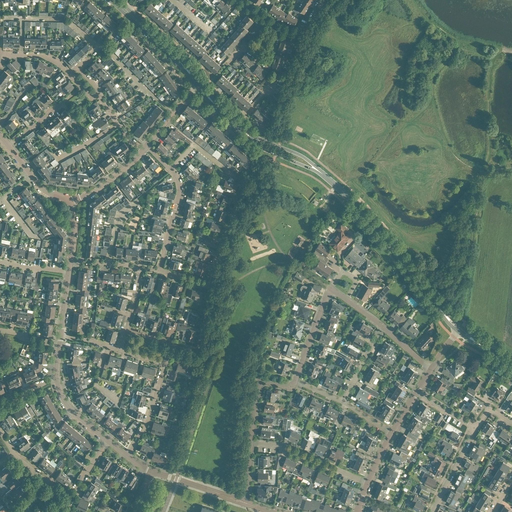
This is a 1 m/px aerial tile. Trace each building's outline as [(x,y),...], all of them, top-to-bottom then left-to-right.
[(82,2),(82,0),(72,0),(72,1),(70,0),(69,3),(71,4),(71,3),(77,6),(77,7),(80,9),(84,4),(82,2)] [(220,10),(226,4),(221,0),(215,7),(215,6),(215,7),(217,9),(215,11),(218,13),(220,10)] [(311,5),(303,0),(301,5),(307,9),(311,5)] [(87,12),(94,5),(90,2),(89,2),(88,1),(85,4),(82,8),(84,9),(83,9),(87,12)] [(147,15),(154,7),(150,3),(144,10),(146,12),(145,14),(147,15)] [(226,3),(226,4),(220,10),(224,13),(222,14),(225,18),(231,11),(229,9),(231,7),(226,3)] [(273,15),(278,7),(274,4),(269,12),(273,15)] [(91,16),(98,9),(94,5),(87,12),(91,16)] [(307,9),(301,5),(297,9),(304,14),(307,9)] [(152,17),(158,10),(154,7),(147,15),(148,17),(150,15),(152,17)] [(278,18),(283,11),(278,7),(273,15),(278,18)] [(95,19),(101,12),(98,9),(91,16),(95,19)] [(154,22),(162,14),(158,10),(152,17),(154,19),(153,21),(154,22)] [(288,14),(287,14),(283,11),(278,18),(283,21),(284,20),(288,14)] [(95,19),(93,21),(97,25),(105,16),(105,15),(101,12),(95,19)] [(289,23),(293,16),(289,12),(287,14),(288,14),(284,20),(289,23)] [(104,25),(110,18),(106,14),(105,15),(105,16),(97,25),(101,28),(104,25)] [(160,24),(166,17),(162,14),(154,22),(156,24),(158,22),(160,24)] [(254,22),(247,15),(243,19),(252,27),(253,25),(252,24),(254,22)] [(298,19),(293,16),(289,23),(294,26),(298,19)] [(162,29),(170,20),(166,17),(160,24),(162,26),(160,27),(162,29)] [(108,28),(114,21),(110,18),(104,25),(108,28)] [(252,27),(243,19),(240,23),(241,25),(247,29),(249,27),(250,29),(252,27)] [(173,24),(170,20),(162,29),(164,30),(165,29),(167,31),(173,24)] [(111,32),(118,25),(114,21),(108,28),(111,32)] [(247,29),(241,25),(240,23),(237,27),(238,29),(238,28),(247,36),(248,34),(246,33),(249,31),(247,29)] [(173,36),(180,27),(176,24),(170,30),(173,32),(171,34),(173,36)] [(178,37),(184,31),(180,27),(173,36),(174,37),(176,35),(178,37)] [(238,28),(238,29),(235,32),(242,38),(243,36),(245,38),(247,36),(238,28)] [(180,42),(188,34),(184,31),(178,37),(180,39),(179,41),(180,42)] [(123,42),(129,36),(126,32),(119,39),(123,42)] [(242,38),(235,32),(231,36),(240,44),(241,42),(240,40),(242,38)] [(186,44),(192,37),(188,34),(180,42),(182,44),(184,42),(186,44)] [(127,46),(133,39),(129,36),(123,42),(127,46)] [(240,44),(231,36),(228,40),(235,46),(237,44),(238,45),(240,44)] [(188,49),(195,41),(192,37),(186,44),(188,46),(186,48),(188,49)] [(293,43),(294,40),(287,38),(287,40),(282,39),(280,44),(288,47),(289,44),(290,44),(291,42),(293,43)] [(47,39),(47,49),(49,49),(49,50),(55,50),(55,41),(50,41),(50,39),(47,39)] [(61,41),(55,41),(55,50),(61,50),(63,50),(64,39),(61,39),(61,41)] [(131,49),(136,43),(137,42),(133,39),(127,46),(131,49)] [(92,48),(84,40),(82,43),(83,44),(79,48),(85,54),(90,50),(92,48)] [(235,46),(228,40),(224,44),(233,51),(234,50),(233,48),(235,46)] [(193,51),(199,44),(195,41),(188,49),(190,51),(191,49),(193,51)] [(134,54),(140,47),(136,43),(131,49),(130,50),(134,54)] [(196,56),(203,48),(199,44),(193,51),(195,53),(194,54),(196,56)] [(233,51),(224,44),(221,48),(228,54),(230,51),(231,53),(233,51)] [(287,50),(288,47),(280,44),(278,50),(283,52),(282,54),(288,56),(289,54),(287,53),(288,51),(287,50)] [(85,54),(79,48),(79,47),(75,51),(81,58),(85,54)] [(138,57),(144,50),(140,47),(134,54),(138,57)] [(207,51),(203,48),(196,56),(197,58),(199,56),(201,58),(205,53),(207,51)] [(144,60),(151,54),(148,50),(141,56),(143,59),(141,60),(142,62),(144,60)] [(81,58),(75,51),(70,55),(71,56),(77,62),(81,58)] [(202,65),(209,56),(205,53),(201,58),(199,59),(201,61),(200,63),(202,65)] [(145,66),(154,58),(151,54),(144,60),(142,62),(142,63),(145,66)] [(244,64),(250,57),(245,54),(242,58),(240,56),(235,61),(238,63),(239,62),(241,63),(242,62),(244,64)] [(276,55),(274,61),(282,63),(284,60),(286,61),(288,56),(282,54),(281,57),(276,55)] [(77,62),(71,56),(67,59),(66,58),(64,60),(68,65),(70,63),(73,66),(77,62)] [(99,62),(97,64),(95,61),(87,69),(92,73),(96,70),(98,72),(102,69),(103,67),(112,59),(109,56),(102,62),(103,63),(101,64),(99,62)] [(207,66),(213,60),(209,56),(202,65),(203,66),(205,64),(207,66)] [(255,65),(253,63),(254,61),(250,57),(244,64),(247,66),(245,69),(249,72),(255,65)] [(149,70),(158,61),(154,58),(145,66),(149,70)] [(24,60),(24,65),(25,65),(25,69),(30,69),(30,70),(32,70),(32,67),(30,67),(30,60),(24,60)] [(209,71),(217,63),(213,60),(207,66),(209,68),(208,70),(209,71)] [(10,62),(7,65),(9,68),(8,69),(12,74),(14,72),(13,72),(21,66),(19,63),(16,65),(13,61),(11,63),(10,62)] [(42,75),(46,64),(45,64),(45,65),(43,64),(43,63),(39,61),(38,64),(33,62),(32,67),(32,70),(35,72),(35,71),(36,69),(40,71),(39,74),(42,75)] [(154,72),(161,65),(158,61),(149,70),(152,74),(154,72)] [(281,67),(282,63),(274,61),(272,66),(277,68),(276,71),(284,73),(286,68),(281,67)] [(215,73),(221,66),(217,63),(209,71),(211,73),(213,71),(215,73)] [(48,65),(46,64),(42,75),(45,77),(46,74),(50,75),(49,77),(52,79),(57,72),(52,70),(54,68),(49,66),(49,67),(47,66),(48,65)] [(158,76),(165,69),(161,65),(154,72),(158,76)] [(258,65),(257,67),(255,65),(249,72),(253,76),(255,73),(257,75),(263,69),(258,65)] [(12,74),(8,69),(5,72),(4,71),(2,73),(1,72),(0,73),(0,74),(11,83),(12,81),(12,80),(12,79),(12,78),(11,77),(11,76),(10,76),(12,74)] [(110,75),(107,72),(108,72),(106,70),(104,72),(102,69),(98,72),(94,76),(98,80),(102,77),(104,80),(110,75)] [(268,72),(263,69),(257,75),(260,78),(260,79),(261,80),(268,72)] [(58,89),(66,82),(66,81),(64,79),(65,78),(61,72),(54,79),(58,84),(55,86),(58,89)] [(162,81),(169,76),(166,72),(159,77),(162,81)] [(0,81),(7,87),(8,87),(11,83),(0,74),(0,81)] [(106,91),(115,85),(113,82),(114,81),(113,78),(110,75),(104,80),(106,82),(102,85),(106,91)] [(219,87),(226,79),(222,75),(216,82),(219,84),(217,86),(219,87)] [(165,85),(172,80),(169,76),(162,81),(165,85)] [(224,89),(230,82),(226,79),(219,87),(221,89),(222,87),(224,89)] [(168,89),(175,84),(172,80),(165,85),(168,89)] [(72,89),(66,82),(58,89),(57,89),(60,92),(63,90),(66,94),(72,89)] [(226,94),(234,85),(230,82),(224,89),(226,91),(225,92),(226,94)] [(178,88),(175,84),(168,89),(171,94),(178,88)] [(117,88),(115,85),(106,91),(109,96),(114,93),(115,96),(116,96),(120,93),(122,92),(120,89),(119,88),(118,87),(117,88)] [(238,89),(234,85),(226,94),(228,95),(230,94),(232,95),(232,96),(236,91),(238,89)] [(174,98),(181,93),(178,88),(171,94),(174,98)] [(233,102),(240,94),(236,91),(232,96),(232,95),(230,97),(232,99),(231,101),(233,102)] [(39,96),(37,98),(43,105),(45,103),(47,105),(52,101),(47,94),(46,94),(45,93),(44,93),(42,92),(42,94),(42,97),(39,97),(39,96)] [(123,98),(120,93),(116,96),(115,96),(111,99),(115,104),(119,101),(121,104),(125,101),(127,100),(125,97),(123,98)] [(238,104),(244,97),(240,94),(233,102),(234,104),(236,102),(238,104)] [(240,109),(248,101),(244,97),(238,104),(240,106),(239,108),(240,109)] [(40,107),(43,105),(37,98),(33,101),(33,103),(34,105),(32,107),(37,114),(42,109),(40,107)] [(126,112),(132,108),(130,105),(128,106),(125,101),(121,104),(116,107),(120,112),(124,109),(126,112)] [(246,111),(252,104),(248,101),(240,109),(242,111),(243,109),(246,111)] [(97,102),(85,110),(88,115),(91,113),(94,118),(92,119),(93,122),(96,120),(95,117),(101,113),(97,106),(99,105),(97,102)] [(28,106),(20,112),(22,115),(23,116),(20,118),(24,122),(26,120),(28,122),(33,117),(29,112),(31,110),(29,108),(28,106)] [(157,106),(154,110),(161,115),(164,111),(157,106)] [(186,116),(192,109),(188,106),(180,115),(184,118),(186,116)] [(190,119),(196,112),(192,109),(186,116),(190,119)] [(256,120),(262,113),(257,109),(251,116),(256,120)] [(77,120),(74,116),(70,110),(67,113),(65,110),(60,114),(62,117),(68,124),(72,121),(73,121),(75,121),(77,120)] [(161,115),(154,110),(151,114),(157,119),(161,115)] [(17,126),(13,121),(16,118),(18,119),(20,118),(16,112),(12,116),(10,119),(9,120),(11,122),(5,126),(10,132),(17,126)] [(194,122),(200,115),(196,112),(190,119),(194,122)] [(266,117),(262,113),(256,120),(260,124),(261,122),(265,126),(269,122),(268,121),(270,120),(266,116),(266,117)] [(157,119),(151,114),(147,118),(154,123),(157,119)] [(198,126),(204,119),(200,115),(194,122),(198,126)] [(68,124),(62,117),(59,119),(57,117),(52,121),(60,131),(68,124)] [(100,118),(88,126),(89,128),(90,129),(94,127),(96,129),(100,126),(102,129),(102,128),(104,131),(107,128),(106,126),(108,124),(107,122),(107,121),(105,118),(100,122),(98,119),(100,118)] [(154,123),(147,118),(144,122),(150,126),(151,127),(154,123)] [(208,122),(204,119),(198,126),(204,130),(209,124),(207,123),(208,122)] [(60,131),(52,121),(47,125),(49,127),(46,129),(50,134),(52,137),(60,131)] [(150,126),(144,122),(143,121),(140,125),(147,130),(150,126)] [(210,134),(216,127),(212,123),(210,125),(209,124),(204,130),(205,131),(206,130),(210,134)] [(147,130),(140,125),(137,129),(143,134),(147,130)] [(50,134),(46,129),(44,127),(39,131),(41,134),(38,136),(44,142),(46,145),(47,147),(50,144),(47,141),(48,140),(48,139),(48,138),(48,137),(47,136),(50,134)] [(214,137),(220,130),(216,127),(210,134),(214,137)] [(143,134),(137,129),(133,133),(140,138),(143,134)] [(192,142),(178,130),(176,132),(172,129),(169,132),(170,133),(168,135),(175,140),(177,137),(178,138),(179,138),(180,138),(181,137),(190,144),(192,142)] [(216,142),(224,133),(220,130),(214,137),(212,139),(216,142)] [(28,140),(29,139),(35,134),(33,131),(21,140),(23,143),(21,145),(25,150),(32,145),(28,140)] [(221,144),(228,137),(224,133),(216,142),(215,143),(216,144),(217,144),(218,144),(220,146),(222,144),(221,144)] [(171,145),(175,140),(168,135),(167,137),(166,136),(164,139),(168,142),(166,144),(171,149),(173,146),(171,145)] [(200,145),(204,140),(199,136),(196,139),(195,141),(200,145)] [(233,142),(231,140),(228,137),(221,144),(222,144),(225,147),(224,148),(226,149),(232,143),(233,142)] [(204,140),(200,145),(204,148),(208,143),(204,140)] [(125,154),(119,146),(116,142),(108,147),(110,150),(115,155),(117,153),(120,158),(125,154)] [(130,150),(124,143),(119,146),(125,154),(130,150)] [(158,146),(157,148),(163,154),(165,152),(168,155),(170,152),(171,153),(174,151),(171,149),(166,144),(164,146),(161,143),(158,145),(158,146)] [(231,154),(237,148),(232,143),(226,149),(227,151),(231,154)] [(36,150),(32,145),(25,150),(29,155),(32,154),(34,156),(39,152),(37,149),(36,150)] [(235,158),(241,151),(237,148),(231,154),(230,156),(234,160),(235,158)] [(215,151),(215,150),(212,154),(218,159),(220,156),(222,154),(217,149),(215,151)] [(115,155),(110,150),(108,152),(107,153),(108,154),(105,157),(106,159),(112,166),(117,162),(112,157),(115,155)] [(239,161),(245,154),(241,151),(235,158),(239,161)] [(36,164),(43,159),(39,154),(32,160),(36,164)] [(243,165),(249,158),(245,154),(239,161),(241,163),(239,165),(241,166),(243,165)] [(150,157),(145,161),(150,166),(148,167),(152,173),(153,172),(157,176),(159,174),(155,170),(154,170),(158,166),(156,163),(150,157)] [(112,166),(106,159),(104,161),(102,158),(98,162),(101,165),(102,163),(107,170),(112,166)] [(253,161),(249,158),(243,165),(247,168),(253,161)] [(46,163),(43,159),(36,164),(39,168),(44,165),(46,163)] [(187,176),(193,170),(189,166),(190,165),(187,163),(181,169),(181,170),(182,169),(185,172),(184,174),(187,176)] [(2,175),(9,170),(7,168),(8,167),(7,165),(0,170),(0,173),(1,173),(2,175)] [(41,174),(48,169),(44,165),(39,168),(37,170),(41,174)] [(152,173),(148,167),(146,169),(143,165),(138,169),(144,176),(146,174),(147,175),(149,173),(150,175),(152,173)] [(99,166),(95,170),(100,177),(104,173),(99,166)] [(200,176),(198,174),(200,172),(195,168),(193,170),(187,176),(189,179),(190,179),(191,180),(194,178),(196,180),(200,176)] [(44,178),(51,173),(48,169),(41,174),(44,178)] [(141,178),(144,176),(138,169),(133,172),(137,177),(134,178),(138,183),(139,184),(142,183),(140,180),(141,179),(141,178)] [(6,180),(14,173),(12,171),(11,173),(9,170),(2,175),(6,180)] [(100,177),(95,170),(90,173),(91,174),(96,180),(100,177)] [(223,171),(219,176),(224,180),(228,175),(223,171)] [(16,179),(14,176),(15,175),(14,173),(6,180),(3,182),(6,186),(9,184),(11,187),(16,183),(14,180),(16,179)] [(54,183),(55,174),(52,174),(51,173),(44,178),(47,182),(54,183)] [(96,180),(91,174),(88,176),(87,183),(91,183),(96,180)] [(138,183),(134,178),(132,180),(129,176),(124,179),(130,186),(132,184),(133,185),(135,184),(136,185),(138,183)] [(127,188),(130,186),(124,179),(120,183),(123,187),(121,189),(125,194),(130,200),(133,198),(129,193),(131,192),(127,188)] [(166,182),(164,180),(157,185),(158,187),(162,187),(163,193),(172,190),(172,188),(172,187),(171,184),(166,185),(166,182)] [(237,185),(226,180),(224,186),(219,185),(217,190),(218,190),(223,192),(224,189),(234,193),(237,185)] [(202,184),(195,182),(194,185),(191,184),(190,186),(189,190),(197,192),(199,186),(201,187),(202,184)] [(122,193),(116,186),(112,190),(118,197),(122,193)] [(22,197),(29,192),(26,188),(19,193),(22,197)] [(118,197),(112,190),(108,193),(113,200),(118,197)] [(196,197),(197,192),(189,190),(188,194),(189,194),(188,199),(197,201),(199,202),(200,198),(196,197)] [(32,196),(29,192),(22,197),(26,202),(32,196)] [(113,200),(108,193),(104,196),(107,202),(109,204),(113,200)] [(229,206),(232,199),(218,193),(216,197),(219,198),(218,202),(229,206)] [(107,202),(104,196),(102,194),(98,198),(103,205),(107,202)] [(34,195),(33,196),(32,196),(26,202),(29,206),(30,205),(37,200),(34,195)] [(166,201),(167,198),(159,196),(157,201),(160,202),(159,206),(168,208),(169,205),(168,205),(169,202),(166,201)] [(103,205),(98,198),(93,201),(97,206),(99,208),(103,205)] [(41,204),(37,199),(37,200),(30,205),(34,209),(41,204)] [(197,201),(188,199),(187,204),(185,203),(184,207),(192,209),(194,204),(195,204),(196,201),(197,201)] [(97,206),(93,201),(90,204),(89,212),(97,213),(97,210),(96,209),(95,208),(95,207),(97,206)] [(35,215),(44,208),(41,204),(34,209),(31,211),(35,215)] [(222,211),(224,207),(217,205),(216,209),(218,210),(215,218),(224,221),(227,212),(222,211)] [(167,212),(168,208),(159,206),(158,210),(155,209),(154,214),(163,217),(163,214),(166,214),(167,211),(167,212)] [(191,215),(192,209),(184,207),(183,211),(185,211),(183,216),(187,217),(192,219),(193,216),(191,215)] [(39,219),(47,212),(44,208),(35,215),(39,219)] [(45,221),(52,216),(48,211),(47,212),(39,219),(42,223),(45,221)] [(48,226),(55,220),(52,216),(45,221),(48,226)] [(161,218),(160,218),(153,216),(153,217),(152,218),(151,219),(151,221),(152,222),(154,223),(153,226),(161,228),(162,226),(163,226),(164,222),(161,221),(161,218)] [(194,219),(192,219),(187,217),(186,220),(181,219),(179,226),(188,228),(189,221),(193,222),(194,219)] [(215,221),(210,219),(208,218),(206,221),(209,222),(208,227),(209,229),(210,229),(219,233),(222,226),(214,224),(215,221)] [(50,231),(58,224),(55,220),(48,226),(46,227),(50,231)] [(337,237),(331,244),(338,250),(343,244),(348,238),(343,234),(347,229),(341,223),(336,228),(340,232),(336,236),(337,237)] [(55,234),(62,229),(58,224),(50,231),(49,232),(51,234),(54,233),(55,234)] [(161,231),(161,228),(153,226),(150,225),(149,231),(145,231),(140,230),(139,230),(138,234),(147,236),(152,237),(152,236),(155,236),(156,233),(160,234),(161,231)] [(324,236),(327,238),(329,234),(331,236),(335,230),(331,227),(324,236)] [(66,234),(62,229),(55,234),(57,237),(57,238),(66,239),(66,234)] [(182,232),(178,231),(177,235),(177,238),(185,240),(187,234),(189,235),(189,231),(183,230),(182,232)] [(211,238),(212,235),(200,230),(198,235),(206,238),(204,243),(214,247),(216,240),(211,238)] [(9,244),(0,242),(0,254),(4,255),(5,250),(8,251),(9,244)] [(16,245),(10,244),(9,243),(9,244),(8,251),(12,252),(11,256),(17,258),(19,249),(15,248),(16,245)] [(184,251),(182,250),(182,248),(184,249),(185,246),(177,243),(176,246),(174,246),(172,252),(180,254),(180,256),(183,256),(184,256),(185,252),(184,251)] [(142,244),(142,246),(141,253),(144,253),(143,259),(150,259),(151,250),(148,250),(148,249),(147,247),(147,246),(146,245),(144,245),(145,244),(142,244)] [(316,250),(314,253),(321,258),(321,257),(327,261),(329,258),(326,257),(330,251),(320,244),(315,250),(316,250)] [(28,255),(29,247),(19,245),(19,249),(17,258),(23,259),(24,256),(25,256),(26,255),(26,254),(28,255)] [(132,250),(128,249),(128,246),(123,245),(122,248),(123,248),(122,252),(125,253),(125,258),(131,259),(132,250)] [(132,250),(131,259),(137,259),(138,253),(141,253),(142,246),(132,245),(132,250)] [(206,252),(207,249),(200,246),(198,249),(197,251),(198,253),(200,253),(199,257),(209,260),(211,254),(206,252)] [(37,257),(39,250),(35,250),(35,248),(29,247),(28,255),(27,260),(33,261),(34,256),(37,257)] [(357,266),(364,259),(366,256),(364,258),(361,256),(361,257),(353,249),(353,248),(345,257),(353,265),(354,264),(357,267),(357,266)] [(325,264),(327,261),(321,257),(321,258),(314,253),(312,255),(320,261),(315,268),(319,271),(317,273),(321,276),(323,274),(327,277),(332,269),(325,264)] [(170,262),(168,266),(178,269),(181,270),(183,263),(181,263),(182,259),(172,257),(171,262),(170,262)] [(367,260),(366,261),(364,259),(357,266),(359,268),(358,269),(365,276),(367,273),(374,279),(378,274),(375,271),(375,270),(373,268),(374,266),(367,260)] [(206,267),(207,264),(198,261),(196,266),(198,267),(196,273),(202,275),(203,276),(203,275),(205,276),(208,268),(206,267)] [(79,271),(78,277),(87,278),(88,274),(90,275),(91,269),(83,268),(85,269),(84,271),(79,271)] [(14,283),(16,273),(10,272),(9,277),(6,276),(4,281),(4,283),(8,284),(8,282),(14,283)] [(301,282),(304,277),(297,272),(294,278),(301,282)] [(24,285),(25,280),(21,279),(22,274),(16,273),(14,283),(20,284),(20,286),(24,287),(24,285)] [(108,281),(109,273),(103,273),(103,277),(100,276),(100,282),(99,287),(99,289),(102,290),(102,287),(103,281),(108,281)] [(35,289),(36,281),(37,279),(32,278),(32,276),(26,275),(25,280),(24,285),(30,286),(30,288),(35,289)] [(147,276),(145,282),(142,282),(142,284),(145,284),(144,285),(145,286),(144,286),(144,287),(144,288),(144,289),(145,290),(146,290),(149,291),(149,292),(153,293),(155,286),(152,285),(154,278),(147,276)] [(49,284),(48,287),(57,289),(58,283),(53,282),(53,279),(55,279),(47,278),(46,284),(49,284)] [(167,281),(160,279),(157,290),(160,291),(161,293),(161,294),(162,294),(164,299),(167,297),(168,297),(168,296),(167,296),(169,289),(165,287),(167,281)] [(86,287),(87,283),(77,282),(77,288),(82,289),(82,292),(88,292),(89,287),(86,287)] [(379,283),(369,282),(368,286),(369,286),(368,287),(364,285),(361,289),(362,290),(358,297),(360,298),(361,299),(361,298),(366,301),(370,294),(369,293),(373,286),(379,286),(379,283)] [(180,296),(183,286),(175,284),(174,290),(169,289),(167,296),(168,296),(168,297),(167,297),(166,302),(170,304),(173,294),(180,296)] [(313,298),(315,292),(314,292),(315,291),(320,293),(322,287),(314,284),(313,287),(310,286),(309,288),(304,286),(303,286),(302,286),(302,287),(301,288),(301,289),(301,290),(302,290),(302,291),(304,292),(305,292),(305,293),(304,293),(304,294),(305,295),(304,298),(311,301),(312,297),(313,298)] [(192,290),(192,294),(188,294),(188,297),(191,297),(191,298),(196,299),(195,304),(201,305),(203,293),(200,293),(201,291),(192,290)] [(382,291),(374,299),(377,301),(374,304),(375,306),(375,305),(378,308),(378,309),(379,309),(383,313),(390,306),(386,303),(386,304),(381,299),(386,294),(382,291)] [(76,294),(75,300),(85,301),(87,301),(88,292),(82,292),(82,295),(76,294)] [(112,294),(115,296),(114,301),(117,302),(126,304),(128,299),(118,296),(119,293),(113,292),(112,294)] [(44,296),(44,302),(50,302),(51,299),(56,300),(57,294),(47,293),(45,293),(44,296)] [(88,301),(85,301),(75,300),(75,306),(80,306),(80,309),(86,310),(87,307),(88,307),(88,301)] [(307,304),(302,303),(297,301),(296,305),(300,306),(298,312),(295,311),(294,316),(297,317),(297,316),(307,319),(311,309),(306,307),(307,304)] [(332,305),(330,313),(332,314),(331,316),(338,319),(339,319),(339,317),(339,316),(339,315),(338,315),(338,314),(339,311),(342,312),(344,308),(343,308),(344,307),(345,308),(347,306),(340,302),(338,304),(334,301),(333,301),(333,302),(331,305),(332,305)] [(50,305),(50,302),(44,302),(43,307),(46,307),(45,311),(55,312),(55,306),(50,305)] [(124,310),(126,304),(117,302),(115,307),(124,310)] [(6,311),(4,320),(10,321),(11,316),(14,316),(15,310),(10,309),(6,308),(6,311)] [(85,316),(86,310),(80,309),(79,312),(74,312),(73,318),(82,319),(83,315),(85,316)] [(21,324),(24,312),(15,310),(14,316),(17,317),(16,322),(21,324)] [(200,313),(192,310),(191,313),(188,322),(196,325),(198,319),(199,316),(200,313)] [(54,318),(55,312),(45,311),(45,314),(42,314),(42,319),(48,320),(48,317),(54,318)] [(139,315),(136,325),(140,326),(141,325),(143,326),(144,322),(147,323),(149,315),(141,312),(139,311),(138,314),(138,315),(139,315)] [(394,311),(388,317),(391,321),(392,320),(396,324),(395,325),(396,325),(399,322),(401,324),(407,319),(402,315),(401,317),(394,311)] [(24,312),(21,324),(27,325),(28,319),(31,320),(33,313),(24,312)] [(121,321),(123,315),(114,312),(112,312),(111,314),(110,313),(109,317),(112,318),(121,321)] [(171,325),(166,324),(168,318),(164,316),(160,331),(163,333),(170,335),(172,329),(175,330),(177,323),(172,322),(171,325)] [(335,328),(333,327),(335,323),(336,324),(338,319),(331,316),(329,321),(327,320),(324,328),(329,330),(328,332),(329,333),(333,334),(335,328)] [(152,320),(149,328),(152,329),(152,330),(155,331),(157,326),(160,327),(162,318),(159,317),(158,321),(152,320)] [(119,326),(121,321),(112,318),(110,324),(119,326)] [(48,323),(48,320),(42,319),(41,325),(44,325),(43,328),(52,330),(53,324),(48,323)] [(287,328),(286,331),(290,333),(295,335),(294,337),(300,339),(302,333),(300,332),(301,329),(302,329),(304,323),(295,319),(291,329),(287,328)] [(407,321),(400,329),(404,333),(406,332),(413,338),(419,331),(411,325),(407,321)] [(179,322),(176,330),(180,331),(181,331),(181,330),(184,330),(183,334),(183,335),(182,339),(182,340),(183,341),(185,342),(186,340),(193,342),(196,331),(189,329),(188,329),(185,328),(181,327),(182,323),(179,322)] [(81,328),(82,325),(82,324),(73,323),(72,329),(77,330),(77,333),(76,333),(83,334),(84,328),(81,328)] [(356,330),(355,332),(360,335),(363,336),(365,333),(368,335),(370,332),(371,332),(373,329),(363,323),(360,329),(357,327),(356,330)] [(52,335),(52,330),(43,328),(43,332),(40,331),(39,337),(46,338),(46,335),(52,335)] [(118,331),(109,328),(108,331),(106,330),(105,330),(104,333),(107,334),(116,337),(118,331)] [(359,338),(360,335),(355,332),(353,331),(353,332),(352,334),(356,337),(353,342),(361,347),(365,341),(359,338)] [(336,335),(333,334),(329,333),(328,336),(322,333),(319,341),(328,344),(330,341),(334,342),(336,335)] [(114,343),(116,337),(107,334),(105,340),(114,343)] [(426,334),(417,343),(424,350),(433,341),(426,334)] [(293,340),(284,336),(282,340),(286,341),(282,352),(291,355),(295,344),(291,343),(292,340),(293,340)] [(392,346),(385,342),(381,351),(384,353),(383,355),(390,359),(394,361),(396,357),(391,355),(393,351),(390,350),(392,346)] [(354,350),(356,347),(348,343),(347,346),(348,346),(347,349),(350,350),(348,354),(355,358),(358,352),(354,350)] [(336,350),(320,344),(319,349),(316,348),(317,348),(314,354),(319,356),(319,355),(324,357),(325,354),(327,355),(328,352),(334,355),(336,350)] [(35,346),(34,355),(34,356),(38,356),(47,357),(48,351),(42,351),(42,348),(35,346)] [(82,350),(82,349),(83,349),(83,347),(75,346),(75,347),(73,347),(73,348),(70,348),(69,354),(78,355),(79,351),(82,350)] [(94,351),(92,356),(94,356),(92,361),(98,362),(97,365),(100,366),(102,359),(99,358),(101,354),(99,353),(99,352),(94,351)] [(341,353),(339,356),(342,357),(345,359),(341,365),(341,366),(349,371),(352,366),(351,365),(352,363),(349,361),(351,358),(348,357),(341,353)] [(69,354),(68,359),(73,360),(73,363),(81,363),(81,360),(78,358),(78,355),(69,354)] [(390,359),(383,355),(382,354),(380,357),(378,356),(376,359),(375,358),(374,360),(375,361),(383,366),(384,363),(386,364),(390,359)] [(34,359),(34,364),(40,369),(42,370),(40,369),(41,362),(43,363),(46,363),(47,357),(38,356),(34,356),(34,359)] [(113,366),(116,357),(110,356),(108,362),(105,362),(103,368),(107,369),(108,365),(113,366)] [(121,359),(116,357),(113,366),(111,370),(116,372),(116,374),(119,375),(120,372),(122,367),(119,366),(121,359)] [(311,363),(307,374),(315,377),(319,366),(319,364),(325,367),(327,363),(317,359),(315,363),(316,363),(315,365),(311,363)] [(129,371),(132,362),(131,362),(132,361),(128,360),(127,361),(126,361),(124,367),(122,367),(120,372),(123,373),(124,369),(129,371)] [(464,369),(456,360),(447,367),(448,369),(447,371),(448,372),(446,375),(448,377),(453,379),(455,376),(464,369)] [(287,375),(290,364),(280,361),(277,371),(280,372),(280,373),(280,374),(280,375),(281,375),(283,375),(283,374),(287,375)] [(136,368),(138,364),(137,364),(137,363),(133,362),(133,363),(132,362),(129,371),(134,373),(132,378),(133,378),(132,383),(134,384),(136,377),(138,372),(139,369),(136,368)] [(82,371),(81,366),(82,366),(81,363),(73,363),(73,367),(69,368),(70,373),(79,371),(82,371)] [(178,371),(187,374),(186,376),(190,377),(193,367),(179,363),(178,364),(174,363),(172,369),(169,368),(167,374),(169,375),(168,378),(172,380),(171,385),(170,385),(169,387),(173,389),(174,386),(173,386),(178,371)] [(403,365),(401,369),(404,371),(407,373),(414,378),(418,372),(416,371),(418,368),(417,368),(410,363),(407,367),(406,367),(403,365)] [(35,371),(40,369),(34,364),(33,364),(29,365),(31,368),(28,370),(32,379),(37,377),(35,371)] [(383,370),(374,365),(372,368),(371,367),(368,373),(376,377),(379,372),(381,373),(383,370)] [(147,377),(149,368),(144,366),(141,375),(147,377)] [(150,368),(149,368),(147,377),(152,379),(155,369),(154,369),(154,368),(150,367),(150,368)] [(32,379),(28,370),(25,371),(23,369),(21,370),(21,369),(17,370),(18,372),(18,371),(21,378),(24,376),(27,381),(32,379)] [(13,374),(10,375),(16,386),(21,384),(19,379),(21,378),(18,371),(18,372),(13,374)] [(79,371),(70,373),(71,379),(74,378),(75,382),(76,381),(84,379),(83,375),(82,371),(79,371)] [(326,371),(323,377),(326,378),(324,382),(322,385),(326,387),(327,386),(329,387),(333,379),(332,379),(330,378),(332,374),(326,371)] [(373,383),(376,377),(368,373),(365,379),(366,379),(364,383),(374,389),(376,385),(373,383)] [(414,378),(407,373),(404,378),(402,377),(400,380),(407,385),(409,382),(411,383),(414,378)] [(337,376),(335,374),(332,379),(333,379),(329,387),(331,388),(331,389),(335,391),(336,387),(337,383),(341,385),(344,379),(337,376)] [(7,377),(2,379),(5,385),(8,384),(10,389),(16,386),(10,375),(7,377)] [(471,375),(469,380),(474,383),(470,389),(468,388),(466,391),(474,395),(475,392),(475,391),(476,390),(478,391),(481,386),(482,387),(485,382),(477,377),(476,378),(471,375)] [(451,382),(442,377),(440,380),(438,379),(432,388),(437,391),(438,390),(441,392),(444,387),(447,389),(451,382)] [(89,383),(87,378),(84,379),(76,381),(75,382),(76,385),(72,386),(73,388),(72,388),(74,393),(79,391),(78,390),(83,388),(82,386),(89,383)] [(401,388),(403,385),(397,381),(394,386),(397,388),(397,389),(395,392),(403,396),(404,395),(404,396),(407,392),(406,391),(401,388)] [(380,393),(366,386),(364,390),(359,387),(359,388),(361,388),(358,393),(368,398),(370,394),(377,398),(380,393)] [(177,390),(173,389),(169,387),(168,390),(165,390),(162,400),(163,398),(167,400),(167,402),(172,403),(173,400),(174,400),(176,394),(183,396),(183,395),(187,396),(188,393),(177,390)] [(494,391),(491,396),(494,398),(494,399),(496,400),(497,399),(500,401),(502,398),(502,399),(504,396),(503,396),(506,392),(500,389),(497,387),(495,391),(494,390),(494,391)] [(134,389),(132,398),(135,399),(145,401),(146,398),(145,398),(146,396),(141,394),(142,392),(134,389)] [(279,397),(280,394),(285,395),(285,392),(278,390),(278,393),(272,392),(272,391),(267,390),(266,397),(271,398),(270,399),(276,400),(276,396),(279,397)] [(86,395),(85,391),(77,394),(79,397),(76,398),(79,403),(85,401),(86,403),(90,400),(89,398),(87,399),(85,395),(86,395)] [(402,398),(403,396),(395,392),(393,394),(392,394),(389,392),(386,397),(392,401),(394,399),(399,402),(400,401),(401,402),(403,398),(402,398)] [(42,393),(36,396),(37,399),(39,398),(42,403),(49,398),(46,393),(43,395),(42,393)] [(300,409),(306,396),(300,393),(297,401),(294,399),(292,405),(297,407),(297,408),(300,409)] [(365,402),(368,398),(358,393),(356,397),(354,396),(354,397),(359,399),(357,403),(356,403),(370,411),(372,406),(365,402)] [(464,404),(461,409),(467,413),(468,413),(469,413),(469,412),(471,410),(474,412),(478,406),(475,403),(476,402),(472,400),(474,397),(468,393),(465,396),(469,399),(465,405),(464,404)] [(45,408),(52,403),(49,398),(42,403),(45,408)] [(96,406),(94,404),(96,401),(93,398),(90,400),(86,403),(83,405),(87,408),(86,409),(91,412),(91,413),(96,406)] [(144,405),(145,401),(135,399),(134,403),(130,403),(129,406),(130,406),(137,408),(138,405),(142,406),(143,405),(144,405)] [(314,409),(318,401),(312,399),(309,405),(306,404),(304,410),(307,411),(308,408),(310,409),(311,408),(314,409)] [(381,403),(379,407),(383,410),(391,415),(392,414),(393,414),(395,410),(394,410),(395,409),(389,406),(391,403),(385,399),(382,404),(381,403)] [(314,409),(313,412),(314,412),(313,414),(315,415),(317,416),(320,417),(323,411),(320,410),(323,404),(318,401),(314,409)] [(284,404),(272,402),(272,406),(265,405),(264,411),(274,412),(274,408),(278,409),(278,405),(284,406),(284,404)] [(55,408),(52,403),(45,408),(48,413),(55,408)] [(172,407),(161,403),(160,407),(161,408),(158,417),(167,419),(169,411),(171,411),(172,407)] [(418,415),(421,417),(427,421),(429,422),(431,420),(427,417),(431,412),(428,410),(430,408),(423,403),(417,412),(420,413),(418,415)] [(91,412),(90,414),(94,417),(99,410),(101,409),(97,405),(96,406),(91,413),(91,412)] [(25,406),(20,409),(25,418),(26,421),(31,418),(31,417),(35,415),(30,407),(27,409),(25,406)] [(137,408),(130,406),(129,409),(132,410),(131,416),(140,418),(141,412),(137,411),(137,408)] [(323,411),(320,417),(323,419),(324,417),(329,419),(330,417),(334,409),(329,406),(326,413),(323,411)] [(58,412),(55,408),(48,413),(50,416),(51,418),(58,413),(58,412)] [(25,418),(20,409),(14,413),(16,415),(13,417),(18,425),(21,423),(20,421),(25,418)] [(339,411),(334,409),(330,417),(334,418),(333,419),(335,420),(334,423),(337,425),(339,420),(340,419),(337,417),(339,411)] [(104,414),(99,410),(94,417),(98,421),(104,414)] [(112,415),(111,414),(113,412),(110,410),(108,413),(104,418),(106,420),(102,424),(104,426),(106,428),(113,420),(114,418),(112,416),(112,415)] [(391,416),(391,415),(383,410),(382,412),(380,412),(378,411),(375,416),(381,420),(382,417),(388,420),(389,420),(391,416)] [(59,419),(61,418),(58,413),(51,418),(54,423),(53,424),(56,426),(61,422),(59,419)] [(278,425),(279,418),(283,419),(283,424),(287,425),(287,421),(288,418),(284,417),(280,416),(280,417),(275,416),(272,415),(266,414),(266,419),(263,418),(262,424),(272,426),(272,424),(278,425)] [(3,421),(1,423),(4,429),(7,427),(9,430),(17,425),(15,422),(11,415),(8,417),(6,418),(2,420),(3,421)] [(346,426),(350,418),(344,415),(342,422),(339,420),(337,425),(336,427),(339,428),(341,425),(343,426),(343,425),(346,426)] [(423,426),(427,421),(421,417),(420,420),(414,417),(411,422),(418,427),(421,429),(423,426)] [(352,427),(354,422),(355,420),(350,418),(346,426),(350,427),(349,428),(351,429),(350,433),(353,434),(355,428),(352,427)] [(287,425),(286,433),(290,435),(289,438),(293,440),(292,441),(297,443),(301,433),(294,430),(295,428),(291,426),(292,421),(288,419),(287,421),(287,425)] [(117,429),(122,423),(119,421),(117,424),(113,420),(106,428),(109,430),(111,431),(115,427),(117,429)] [(456,442),(462,432),(448,423),(443,420),(440,425),(445,428),(452,433),(448,438),(455,442),(455,441),(456,442)] [(63,432),(69,425),(65,421),(63,424),(61,422),(56,426),(54,428),(62,434),(63,432)] [(170,424),(163,422),(162,425),(154,423),(152,432),(163,435),(165,429),(169,430),(170,424)] [(416,431),(418,427),(411,422),(410,423),(409,423),(407,427),(408,427),(407,428),(410,430),(408,433),(417,438),(420,433),(416,431)] [(489,438),(492,440),(497,432),(495,430),(497,427),(493,425),(492,426),(488,422),(482,430),(490,436),(489,438)] [(120,439),(126,431),(122,428),(124,425),(122,423),(117,429),(119,431),(116,435),(118,436),(117,437),(120,439)] [(68,436),(74,429),(69,425),(63,432),(68,436)] [(261,430),(260,437),(267,438),(267,437),(270,438),(271,435),(276,436),(276,432),(275,432),(275,429),(268,428),(268,431),(261,430)] [(72,439),(78,432),(74,429),(68,436),(72,439)] [(500,433),(497,432),(492,440),(487,446),(491,449),(498,438),(503,441),(502,443),(502,444),(503,445),(505,445),(506,443),(506,444),(511,436),(505,433),(506,432),(502,430),(500,433)] [(124,442),(130,435),(126,431),(120,439),(122,441),(123,440),(124,442)] [(320,435),(319,435),(318,434),(311,431),(309,436),(310,436),(308,439),(305,438),(301,446),(308,449),(311,442),(316,444),(320,435)] [(77,443),(83,436),(78,432),(72,439),(77,443)] [(373,435),(366,432),(364,437),(362,437),(361,440),(362,440),(374,446),(375,444),(376,444),(378,441),(371,437),(373,435)] [(414,443),(417,438),(408,433),(407,435),(404,434),(402,436),(400,439),(409,444),(411,441),(414,443)] [(27,434),(18,438),(19,439),(20,438),(22,441),(18,444),(22,449),(24,451),(30,447),(28,444),(30,443),(27,440),(30,438),(27,434)] [(81,447),(87,440),(83,436),(77,443),(81,447)] [(319,443),(315,451),(318,452),(317,453),(322,455),(324,451),(326,448),(329,450),(333,442),(324,439),(322,444),(319,443)] [(406,448),(409,444),(400,439),(398,442),(399,443),(397,445),(400,447),(398,450),(401,451),(408,454),(410,450),(406,448)] [(91,443),(87,440),(81,447),(86,450),(91,443)] [(153,446),(155,442),(151,440),(149,440),(147,443),(144,441),(140,451),(145,454),(144,455),(148,457),(153,446)] [(362,440),(358,449),(364,452),(366,449),(372,452),(374,449),(373,448),(374,446),(362,440)] [(447,446),(449,443),(443,440),(441,446),(444,447),(441,453),(448,457),(453,448),(447,446)] [(39,444),(37,442),(32,447),(34,449),(29,456),(35,461),(38,457),(40,458),(42,455),(45,452),(44,451),(43,452),(39,449),(40,448),(38,446),(39,444)] [(472,448),(471,449),(483,456),(485,451),(484,450),(486,446),(480,442),(478,447),(474,445),(472,449),(472,448)] [(148,457),(148,458),(154,460),(153,461),(157,463),(160,454),(154,452),(155,450),(152,448),(148,457)] [(332,450),(329,458),(335,461),(336,457),(341,460),(344,452),(338,449),(336,452),(332,450)] [(481,460),(483,456),(471,449),(470,450),(471,451),(469,455),(473,457),(471,460),(477,464),(479,460),(481,460)] [(357,451),(353,460),(357,462),(365,465),(366,464),(367,464),(368,460),(367,460),(368,459),(365,458),(362,457),(363,454),(357,451)] [(408,455),(408,454),(401,451),(399,456),(393,453),(389,461),(398,465),(400,461),(403,462),(404,460),(407,462),(410,456),(408,455)] [(170,456),(167,455),(166,457),(160,454),(157,463),(161,464),(162,463),(167,465),(167,466),(170,456)] [(269,466),(269,456),(262,456),(263,456),(263,458),(259,458),(258,466),(269,466)] [(288,468),(292,460),(286,457),(284,463),(280,461),(279,468),(282,469),(283,466),(288,468)] [(436,462),(434,465),(442,469),(446,462),(435,457),(433,460),(436,462)] [(503,462),(500,467),(507,471),(510,466),(505,463),(507,460),(504,459),(502,457),(501,457),(500,460),(503,462)] [(44,469),(49,463),(44,458),(38,465),(44,469)] [(52,460),(49,463),(44,469),(49,474),(55,467),(56,466),(58,467),(62,462),(64,460),(62,458),(60,460),(57,464),(52,460)] [(105,458),(100,466),(106,470),(105,471),(108,472),(110,469),(108,467),(111,462),(105,458)] [(288,468),(287,471),(292,473),(295,475),(297,469),(295,467),(297,462),(292,460),(288,468)] [(353,460),(349,469),(355,472),(357,469),(362,471),(365,465),(357,462),(353,460)] [(468,467),(466,471),(472,474),(474,470),(475,471),(478,466),(467,460),(466,461),(465,460),(465,462),(464,465),(468,467)] [(108,472),(107,473),(112,477),(114,474),(117,476),(123,467),(117,464),(115,467),(112,465),(110,469),(108,472)] [(399,469),(388,464),(386,468),(389,470),(387,473),(396,477),(397,473),(399,474),(402,473),(403,470),(399,469)] [(303,478),(308,467),(303,465),(300,470),(297,469),(295,475),(297,476),(303,478)] [(426,466),(425,468),(427,469),(426,472),(429,474),(431,471),(439,475),(442,469),(434,465),(433,468),(430,467),(430,468),(426,466)] [(0,479),(3,483),(9,478),(7,475),(11,472),(6,466),(2,470),(1,469),(0,470),(0,474),(1,476),(0,477),(0,479)] [(128,471),(123,467),(117,476),(121,478),(119,481),(124,484),(126,481),(128,477),(125,475),(128,471)] [(313,469),(308,467),(303,478),(311,482),(314,476),(311,475),(313,469)] [(507,471),(500,467),(497,471),(505,476),(507,471)] [(272,469),(265,469),(265,473),(259,473),(259,477),(258,476),(258,482),(261,482),(260,485),(265,485),(265,482),(268,482),(268,479),(272,479),(272,469)] [(62,482),(66,475),(61,471),(56,478),(62,482)] [(69,471),(66,475),(62,482),(67,486),(74,477),(72,475),(72,474),(69,471)] [(474,475),(472,474),(466,471),(464,475),(460,473),(458,477),(457,476),(457,477),(468,483),(469,484),(472,478),(473,478),(474,475)] [(505,476),(497,471),(494,476),(502,481),(505,476)] [(320,483),(324,474),(319,472),(314,481),(320,483)] [(436,481),(433,479),(430,478),(432,475),(426,472),(425,472),(422,477),(425,478),(426,480),(424,483),(433,488),(436,481)] [(128,477),(126,481),(129,483),(128,486),(133,489),(132,490),(134,492),(136,488),(138,485),(136,484),(137,482),(134,480),(137,476),(131,473),(128,477)] [(396,477),(387,473),(386,476),(383,475),(381,480),(390,484),(392,485),(396,477)] [(327,484),(330,477),(324,474),(320,483),(320,485),(325,487),(326,484),(327,484)] [(11,480),(9,478),(3,483),(5,485),(7,483),(12,488),(13,488),(20,482),(15,476),(11,480)] [(502,481),(494,476),(491,481),(499,485),(502,481)] [(465,489),(468,483),(457,477),(456,478),(457,479),(455,483),(459,485),(457,488),(463,492),(465,489)] [(489,480),(486,484),(488,486),(487,488),(492,492),(494,489),(496,490),(499,485),(491,481),(489,480)] [(91,482),(87,488),(94,493),(97,489),(98,490),(100,488),(105,491),(107,488),(101,485),(101,484),(95,481),(94,484),(91,482)] [(348,489),(349,486),(343,483),(340,489),(344,491),(344,492),(343,494),(352,497),(352,496),(353,496),(355,492),(354,492),(354,491),(348,489)] [(385,493),(388,486),(380,483),(377,489),(385,493)] [(420,484),(418,489),(416,488),(414,492),(427,499),(429,495),(428,495),(430,492),(426,490),(427,487),(420,484)] [(14,490),(13,488),(12,488),(7,492),(12,497),(15,495),(17,498),(21,494),(21,495),(22,495),(23,494),(23,493),(24,492),(22,489),(20,486),(14,490)] [(271,486),(263,486),(263,489),(258,488),(257,496),(267,497),(270,497),(271,496),(271,494),(270,492),(271,486)] [(92,496),(94,493),(87,488),(83,494),(90,498),(88,501),(92,503),(94,499),(94,497),(92,496)] [(462,494),(463,492),(457,488),(455,492),(451,490),(449,494),(448,495),(457,499),(460,493),(462,494)] [(286,502),(289,494),(284,492),(285,491),(281,489),(277,501),(282,503),(283,501),(286,502)] [(385,493),(377,489),(374,496),(381,498),(380,501),(387,504),(388,504),(389,501),(388,501),(384,499),(384,500),(383,499),(384,496),(386,497),(388,494),(385,493)] [(490,495),(491,493),(486,490),(481,497),(489,502),(492,497),(490,495)] [(112,508),(120,511),(122,508),(123,509),(125,505),(119,502),(120,500),(121,501),(123,498),(115,493),(115,494),(110,491),(107,495),(112,498),(113,496),(116,498),(115,501),(112,508)] [(294,507),(298,495),(294,493),(293,495),(289,494),(286,502),(290,503),(289,505),(294,507)] [(351,499),(352,497),(343,494),(342,497),(341,497),(338,496),(336,501),(343,504),(344,501),(349,503),(350,503),(351,503),(352,499),(351,499)] [(304,508),(306,499),(302,498),(302,496),(298,495),(294,507),(300,509),(300,507),(304,508)] [(454,505),(457,499),(448,495),(448,496),(446,500),(450,502),(448,506),(454,509),(456,506),(454,505)] [(415,496),(412,502),(410,506),(411,508),(412,509),(413,508),(420,511),(422,508),(424,508),(425,505),(424,505),(424,504),(422,503),(423,500),(415,496)] [(489,502),(481,497),(478,502),(486,506),(489,502)] [(80,499),(77,507),(85,511),(87,505),(88,503),(87,502),(80,499)] [(309,511),(312,511),(316,500),(311,499),(311,501),(306,499),(304,508),(307,509),(307,511),(309,511)] [(322,511),(325,505),(319,504),(320,502),(316,500),(312,511),(322,511)] [(486,506),(478,502),(475,507),(483,511),(486,506)]
